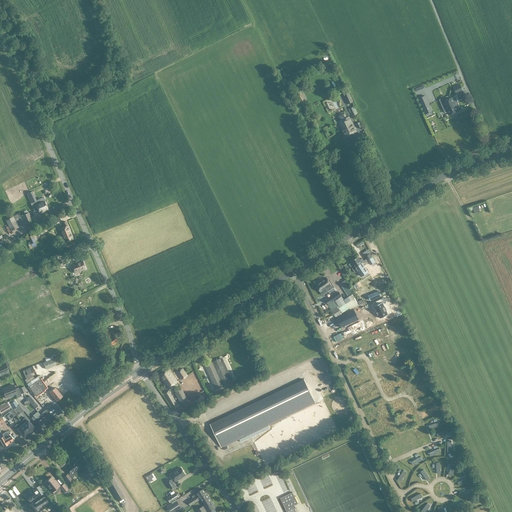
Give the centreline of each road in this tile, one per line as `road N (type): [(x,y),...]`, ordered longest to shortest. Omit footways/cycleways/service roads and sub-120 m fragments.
road 1 (unclassified): [(118,306),(0,35)]
road 2 (unclassified): [(410,511),(292,271)]
road 3 (secondary): [(292,271),(433,182),(511,148)]
road 4 (secondary): [(141,370),(292,271)]
road 5 (unknown): [(178,425),(302,371),(317,375),(325,393)]
road 6 (unclassified): [(236,511),(141,370)]
road 7 (secondary): [(8,474),(141,370)]
